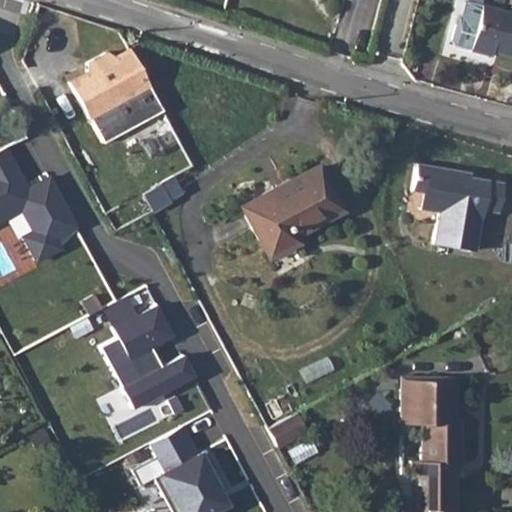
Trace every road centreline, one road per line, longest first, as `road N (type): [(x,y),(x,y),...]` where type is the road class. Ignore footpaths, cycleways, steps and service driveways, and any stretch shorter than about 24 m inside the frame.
road 1 (residential): [(0,35),(119,266),(169,283),(286,511)]
road 2 (residential): [(86,0),(511,133)]
road 3 (unknown): [(342,84),(185,198)]
